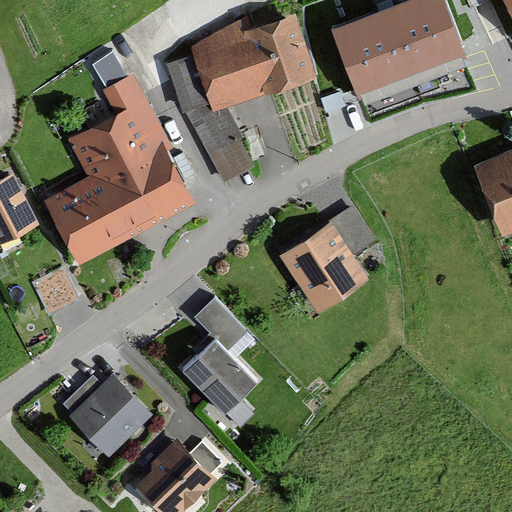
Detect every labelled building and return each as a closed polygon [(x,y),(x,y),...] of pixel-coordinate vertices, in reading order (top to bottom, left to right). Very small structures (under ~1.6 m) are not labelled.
[(439,0),(424,0),(339,32),(361,90),(460,52),(439,0)] [(194,49),(166,60),(182,104),(194,125),(229,106),(226,100),(315,70),(296,11),(253,25),(248,13),(192,44),(194,49)] [(97,178),(52,200),(80,256),(189,202),(131,83),(109,94),(121,118),(78,139),(97,178)] [(229,106),(194,125),(208,150),(239,133),(243,131),(229,106)] [(239,133),(208,150),(223,177),(254,160),(239,133)] [(511,152),(480,165),(505,229),(511,226),(511,152)] [(0,241),(38,222),(12,170),(0,176),(0,241)] [(329,226),(284,257),(321,311),(367,279),(329,226)] [(64,266),(34,280),(48,308),(77,294),(64,266)] [(219,340),(185,372),(226,414),(262,378),(239,355),(255,340),(222,306),(203,324),(219,340)] [(109,451),(148,414),(114,379),(105,388),(93,376),(64,404),(109,451)] [(178,446),(138,485),(165,511),(179,511),(211,480),(207,476),(222,461),(205,444),(190,458),(178,446)]
